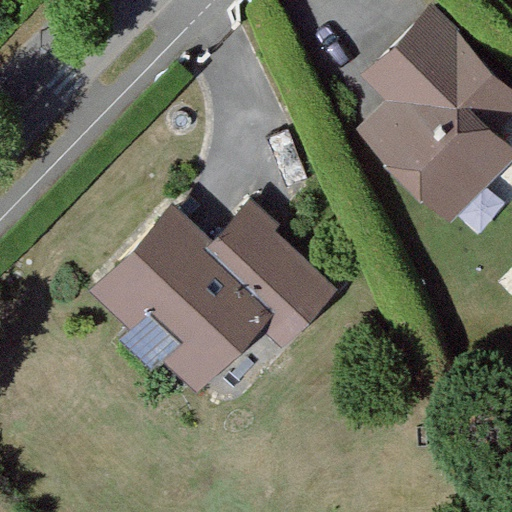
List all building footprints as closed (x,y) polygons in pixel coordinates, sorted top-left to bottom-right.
[(401,103),(390,115),(403,129),(386,145),(453,213),(511,155),(488,130),(511,105),(511,95),(433,16),(373,74),(401,103)] [(403,129),(390,115),(375,130),(374,132),(386,145),(403,129)] [(251,214),(271,232),(282,220),(263,202),(251,214)] [(207,260),(220,247),(181,209),(168,223),(207,260)] [(160,373),(176,357),(195,337),(223,362),(267,316),(288,334),(301,322),(308,328),(326,310),(325,308),(319,302),(331,291),(330,288),(271,232),(251,214),(220,247),(207,260),(168,223),(125,269),(162,304),(141,325),(126,341),(160,373)] [(162,304),(125,269),(105,290),(141,325),(162,304)] [(195,337),(176,357),(203,383),(223,362),(195,337)]
